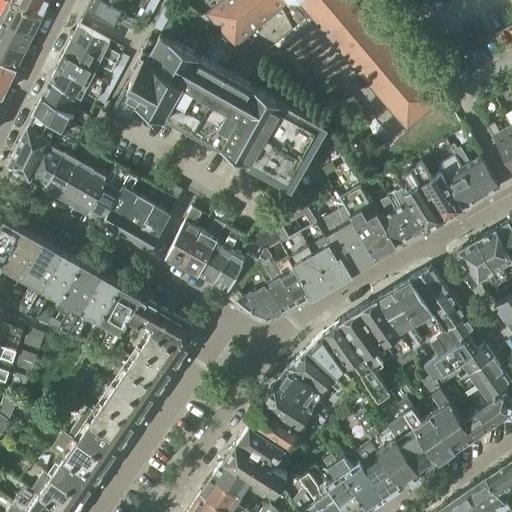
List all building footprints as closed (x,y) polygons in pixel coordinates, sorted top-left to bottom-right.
[(7,0),(0,14),(0,15),(33,32),(41,15),(41,14),(14,0),(7,0)] [(14,0),(41,14),(47,3),(46,1),(46,0),(14,0)] [(126,8),(111,0),(89,0),(87,4),(119,22),(132,29),(137,21),(123,14),(126,8)] [(220,0),(204,14),(237,42),(235,44),(254,60),(260,54),(251,43),(248,46),(241,39),(285,0),(299,0),(406,125),(439,98),(418,75),(419,75),(415,70),(414,70),(376,25),(376,24),(372,20),(354,0),(220,0)] [(0,35),(25,48),(33,32),(0,15),(0,35)] [(114,60),(119,53),(118,52),(106,46),(109,40),(110,39),(79,22),(78,22),(71,36),(110,58),(114,60)] [(126,122),(139,98),(165,113),(221,144),(248,159),(248,160),(255,164),(269,172),(290,183),(292,181),(322,126),(323,125),(324,123),(300,110),(255,85),(198,53),(170,37),(170,38),(162,34),(162,32),(160,31),(155,41),(149,38),(147,37),(138,54),(143,56),(139,62),(138,61),(136,65),(137,65),(129,79),(128,78),(122,89),(109,112),(126,122)] [(0,56),(16,65),(25,48),(0,35),(0,56)] [(71,36),(64,50),(95,67),(98,61),(111,68),(114,60),(110,58),(71,36)] [(64,50),(56,65),(100,89),(104,80),(92,74),(95,67),(64,50)] [(0,75),(8,80),(16,65),(0,56),(0,75)] [(56,65),(49,80),(76,94),(81,96),(84,90),(92,94),(96,96),(100,89),(56,65)] [(0,93),(1,94),(8,80),(0,75),(0,93)] [(76,94),(49,80),(41,96),(73,114),(84,119),(88,112),(84,111),(71,104),(76,94)] [(32,113),(65,130),(76,136),(80,127),(69,121),(73,114),(41,96),(32,113)] [(9,164),(30,176),(49,140),(50,137),(49,137),(51,133),(53,128),(63,133),(65,130),(32,113),(8,161),(9,164)] [(511,166),(511,125),(511,124),(499,131),(494,121),(487,125),(511,167),(511,166)] [(30,176),(44,184),(67,141),(71,143),(73,139),(63,133),(53,128),(51,133),(58,137),(54,144),(49,140),(30,176)] [(44,184),(58,192),(74,163),(78,157),(70,152),(76,142),(76,141),(77,141),(74,139),(73,139),(71,143),(67,141),(44,184)] [(58,192),(73,201),(99,153),(84,145),(78,157),(85,161),(82,167),(74,163),(58,192)] [(441,170),(462,206),(480,196),(453,149),(451,146),(443,151),(451,164),(441,170)] [(453,149),(480,196),(499,185),(481,154),(468,161),(460,146),(457,147),(453,149)] [(88,209),(105,180),(108,174),(100,169),(107,157),(99,153),(73,201),(88,209)] [(411,165),(442,217),(462,206),(441,170),(440,169),(430,175),(421,160),(411,165)] [(322,167),(326,174),(336,168),(332,161),(322,167)] [(105,180),(88,209),(103,218),(129,171),(122,166),(115,162),(108,174),(105,180)] [(400,186),(425,227),(442,217),(411,165),(403,170),(410,181),(405,184),(404,182),(400,185),(400,186)] [(103,218),(118,226),(138,191),(131,187),(137,175),(129,171),(103,218)] [(165,178),(160,188),(168,193),(175,197),(179,190),(181,187),(165,178)] [(282,196),(332,281),(351,270),(340,251),(336,253),(317,220),(292,181),(290,183),(286,192),(282,196)] [(343,205),(375,256),(396,243),(379,215),(360,182),(338,196),(343,205)] [(118,226),(134,235),(160,188),(153,184),(146,196),(138,191),(118,226)] [(425,227),(400,186),(387,193),(411,235),(425,227)] [(160,188),(134,235),(151,245),(153,241),(170,210),(161,205),(168,193),(160,188)] [(379,215),(396,243),(411,235),(387,193),(379,198),(387,211),(379,215)] [(255,241),(264,247),(265,247),(280,239),(285,247),(295,265),(311,293),(319,289),(332,281),(282,196),(264,215),(265,215),(270,224),(255,234),(249,238),(255,241)] [(165,253),(182,263),(201,227),(193,223),(195,219),(196,220),(202,211),(191,205),(165,253)] [(340,251),(351,270),(375,256),(343,205),(317,220),(336,253),(340,251)] [(204,209),(197,220),(208,227),(215,216),(204,209)] [(0,267),(22,227),(14,221),(13,222),(2,215),(1,215),(1,213),(0,212),(0,267)] [(511,220),(511,218),(495,227),(511,257),(511,258),(511,220)] [(197,271),(215,240),(222,228),(224,223),(223,222),(216,219),(209,232),(201,227),(182,263),(197,271)] [(197,271),(212,280),(230,248),(237,236),(239,237),(241,233),(229,226),(224,223),(222,228),(229,231),(222,244),(215,240),(197,271)] [(42,238),(22,227),(0,267),(0,287),(0,286),(12,268),(22,273),(42,238)] [(476,238),(499,280),(505,276),(504,273),(511,268),(511,258),(511,257),(495,227),(476,238)] [(5,303),(26,312),(60,252),(62,250),(42,238),(22,273),(32,280),(21,300),(10,294),(9,296),(5,303)] [(499,280),(476,238),(460,247),(459,251),(477,277),(490,294),(499,289),(494,282),(499,280)] [(289,289),(296,302),(311,293),(295,265),(287,269),(277,251),(285,247),(280,239),(265,247),(271,254),(268,256),(279,274),(280,274),(289,289)] [(212,280),(227,289),(228,288),(238,294),(249,274),(246,272),(256,265),(261,261),(265,258),(260,254),(257,258),(247,253),(245,257),(230,248),(212,280)] [(26,312),(46,321),(49,316),(38,310),(50,290),(60,296),(80,260),(68,253),(67,256),(60,252),(26,312)] [(265,258),(261,261),(264,266),(271,278),(267,281),(284,309),(296,302),(289,289),(280,274),(279,274),(268,256),(265,258)] [(46,321),(66,331),(98,274),(91,270),(93,267),(80,260),(60,296),(56,302),(67,308),(61,320),(49,315),(49,316),(46,321)] [(430,264),(411,275),(428,300),(447,289),(430,264)] [(88,312),(99,318),(119,282),(99,271),(98,274),(66,331),(76,335),(88,312)] [(411,275),(394,285),(397,289),(417,317),(424,313),(433,326),(425,330),(428,334),(444,325),(437,313),(428,300),(411,275)] [(284,309),(267,281),(236,299),(268,318),(284,309)] [(119,333),(129,315),(140,294),(119,282),(99,318),(110,324),(99,346),(109,351),(119,333)] [(378,294),(410,342),(412,344),(421,338),(409,322),(417,317),(397,289),(394,285),(378,294)] [(0,291),(4,293),(0,299),(0,300),(0,301),(5,303),(9,296),(10,294),(11,293),(5,289),(0,286),(0,287),(0,291)] [(447,289),(428,300),(437,313),(456,302),(447,289)] [(511,290),(494,301),(506,318),(511,314),(511,290)] [(129,315),(151,330),(152,329),(185,351),(194,338),(190,323),(140,294),(129,315)] [(376,295),(359,306),(383,342),(393,335),(401,347),(410,342),(378,294),(376,295)] [(465,315),(456,302),(437,313),(444,325),(446,328),(465,315)] [(359,306),(340,318),(373,367),(375,366),(392,354),(383,342),(359,306)] [(432,340),(438,350),(468,332),(474,328),(465,315),(446,328),(444,325),(428,334),(432,340)] [(340,318),(323,329),(346,362),(347,364),(354,359),(366,378),(365,378),(372,389),(373,389),(378,396),(390,388),(379,373),(375,366),(373,367),(340,318)] [(0,333),(19,339),(22,329),(0,322),(0,333)] [(29,326),(23,342),(39,347),(44,331),(29,326)] [(152,329),(151,330),(114,384),(147,406),(185,351),(152,329)] [(323,329),(306,346),(348,385),(352,380),(341,368),(346,362),(323,329)] [(424,360),(430,370),(434,375),(449,364),(477,346),(468,332),(438,350),(424,360)] [(463,364),(468,371),(492,355),(483,341),(477,346),(449,364),(455,372),(459,370),(460,366),(463,364)] [(401,347),(392,354),(400,365),(418,353),(412,344),(410,342),(401,347)] [(0,354),(12,359),(15,349),(0,343),(0,354)] [(116,346),(112,352),(122,360),(127,353),(116,346)] [(306,346),(289,363),(322,385),(328,379),(337,388),(332,391),(339,396),(348,385),(306,346)] [(18,356),(21,357),(31,363),(35,354),(21,348),(18,356)] [(468,391),(502,368),(492,355),(468,371),(459,378),(467,390),(468,391)] [(31,363),(21,357),(18,366),(29,370),(31,363)] [(288,363),(276,381),(326,415),(330,409),(313,397),(322,385),(289,363),(288,363)] [(455,372),(449,364),(434,375),(442,386),(450,380),(457,375),(455,372)] [(0,377),(5,379),(8,369),(0,365),(0,377)] [(505,388),(511,383),(502,368),(468,391),(478,405),(505,388)] [(430,409),(456,445),(475,432),(462,415),(453,402),(452,400),(444,388),(442,386),(434,375),(430,370),(422,375),(440,401),(430,409)] [(62,388),(69,392),(72,394),(82,378),(74,372),(62,388)] [(9,390),(19,397),(26,378),(16,373),(9,387),(9,390)] [(444,388),(452,400),(453,402),(462,415),(475,432),(489,422),(510,408),(511,399),(511,398),(511,399),(505,388),(478,405),(468,391),(467,390),(460,395),(450,380),(442,386),(444,388)] [(276,381),(262,402),(298,426),(306,414),(320,423),(326,415),(276,381)] [(94,413),(77,438),(109,461),(147,406),(114,384),(98,408),(93,405),(90,410),(94,413)] [(0,402),(0,411),(3,413),(10,416),(18,397),(5,389),(0,402)] [(420,416),(406,396),(398,401),(405,412),(414,425),(437,458),(438,458),(456,445),(430,409),(420,416)] [(262,402),(249,420),(290,447),(299,453),(305,445),(291,436),(298,426),(262,402)] [(388,427),(379,433),(371,421),(371,422),(362,408),(353,414),(365,431),(401,483),(419,471),(390,430),(389,427),(388,427)] [(0,433),(10,418),(3,413),(0,411),(0,433)] [(414,425),(405,412),(387,425),(388,427),(389,427),(390,430),(419,471),(427,466),(427,465),(437,458),(414,425)] [(249,420),(236,438),(278,464),(290,447),(249,420)] [(57,451),(63,455),(96,479),(109,461),(77,438),(75,437),(68,448),(62,444),(57,451)] [(236,438),(223,457),(274,490),(286,470),(278,464),(236,438)] [(359,457),(385,495),(401,483),(370,438),(354,449),(359,457)] [(343,452),(338,444),(330,450),(332,452),(369,506),(385,495),(359,457),(350,463),(343,452)] [(326,480),(347,511),(359,511),(369,506),(332,452),(324,456),(328,462),(327,463),(335,474),(326,480)] [(63,455),(51,472),(84,496),(96,479),(63,455)] [(502,496),(511,490),(511,487),(511,486),(511,481),(511,480),(511,455),(487,473),(497,489),(502,496)] [(223,457),(212,473),(240,492),(247,482),(255,487),(269,497),(274,490),(223,457)] [(31,487),(38,492),(67,511),(73,511),(84,496),(51,472),(44,468),(31,487)] [(306,486),(323,511),(347,511),(326,480),(318,486),(308,472),(300,477),(303,482),(306,486)] [(258,511),(255,510),(252,508),(250,511),(234,500),(240,492),(212,473),(201,489),(235,511),(258,511)] [(502,511),(510,507),(502,496),(497,489),(487,473),(468,486),(485,511),(502,511)] [(24,483),(13,500),(26,509),(31,511),(67,511),(38,492),(31,487),(24,483)] [(297,506),(300,511),(323,511),(306,486),(301,488),(298,491),(298,492),(293,500),(297,506)] [(449,499),(458,511),(485,511),(468,486),(449,499)] [(199,491),(190,505),(200,511),(235,511),(201,489),(199,491)] [(458,511),(449,499),(430,511),(458,511)] [(4,511),(31,511),(26,509),(13,500),(4,511)] [(260,510),(262,511),(300,511),(297,506),(287,511),(280,511),(278,510),(269,501),(260,510)]
